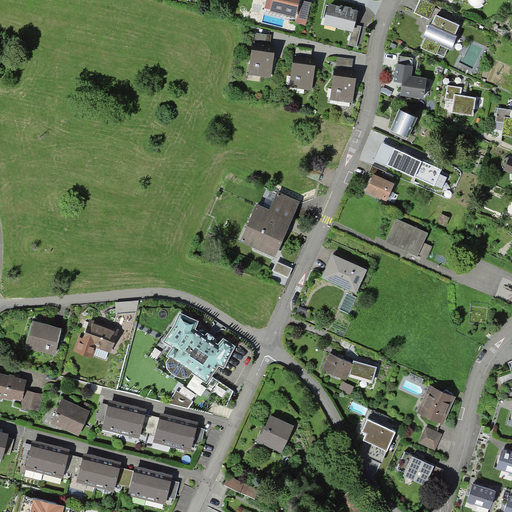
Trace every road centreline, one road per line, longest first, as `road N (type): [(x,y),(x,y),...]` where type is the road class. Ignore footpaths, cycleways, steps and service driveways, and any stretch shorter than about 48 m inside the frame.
road 1 (residential): [(392,0),(368,117),(267,343)]
road 2 (residential): [(0,304),(173,292),(267,343)]
road 3 (residential): [(267,343),(307,379),(395,511)]
road 4 (residential): [(438,511),(478,374),(511,329)]
road 5 (residential): [(267,343),(193,511)]
